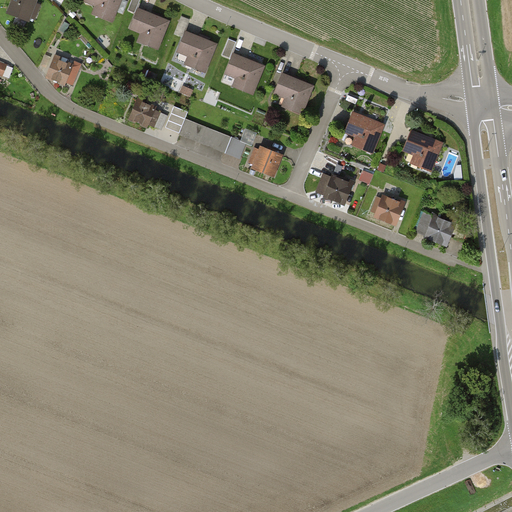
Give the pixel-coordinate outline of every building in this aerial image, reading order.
[(46,2),(40,0),(17,0),(12,16),(37,25),(46,2)] [(132,0),(94,0),(93,5),(103,9),(99,19),(122,28),(132,0)] [(179,21),(146,9),(137,32),(149,37),(146,44),(167,52),(179,21)] [(226,48),(195,34),(185,56),(196,60),(193,67),(214,76),(226,48)] [(274,67),(241,54),(232,78),(244,82),(240,92),(262,100),(274,67)] [(0,73),(11,78),(15,66),(0,60),(0,73)] [(82,69),(58,60),(49,83),(73,92),(82,69)] [(321,89),(290,76),(281,98),(292,103),(288,110),(309,119),(321,89)] [(167,113),(142,103),(134,124),(159,134),(167,113)] [(393,128),(362,117),(355,136),(363,139),(360,149),(383,157),(393,128)] [(187,122),(181,137),(244,162),(250,147),(187,122)] [(449,146),(418,133),(410,154),(421,158),(418,165),(438,174),(449,146)] [(270,148),(260,170),(282,180),(293,158),(270,148)] [(379,176),(366,173),(364,182),(376,186),(379,176)] [(365,184),(339,176),(331,201),(357,209),(365,184)] [(415,207),(390,197),(380,221),(406,232),(415,207)] [(455,222),(427,211),(417,235),(446,246),(455,222)]
